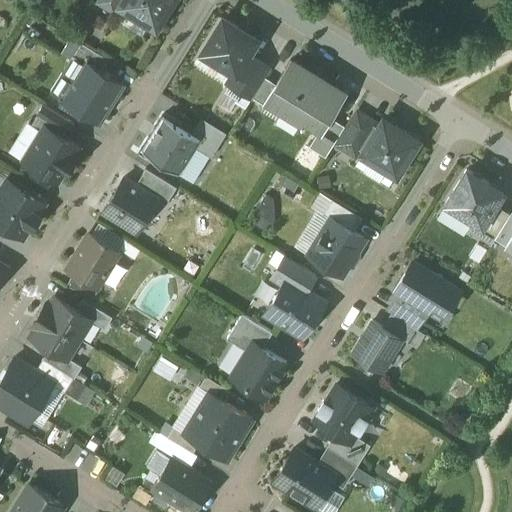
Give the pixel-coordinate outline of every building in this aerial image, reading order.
[(119,0),(99,0),(94,8),(109,17),(114,9),(119,0)] [(173,0),(119,0),(114,9),(154,33),(173,0)] [(260,40),(220,14),(195,53),(235,79),(260,40)] [(108,61),(78,44),(70,56),(82,63),(101,74),(108,61)] [(264,103),(291,119),(317,78),(290,61),(264,103)] [(101,74),(82,63),(59,101),(101,127),(124,88),(101,74)] [(343,94),(317,78),(291,119),(317,136),(343,94)] [(357,158),(375,128),(353,114),(332,148),(354,162),(357,158)] [(42,130),(24,160),(57,180),(78,146),(62,136),(64,132),(37,115),(31,123),(42,130)] [(142,148),(176,169),(197,137),(163,115),(142,148)] [(420,144),(381,120),(375,128),(357,158),(395,182),(420,144)] [(134,179),(141,167),(130,160),(123,172),(134,179)] [(502,193),(464,170),(442,207),(473,226),(479,230),(492,208),(502,193)] [(144,173),(135,188),(153,199),(164,205),(173,190),(144,173)] [(0,189),(0,221),(23,236),(45,202),(7,178),(0,189)] [(135,188),(121,180),(102,214),(134,233),(153,199),(135,188)] [(321,213),(328,217),(350,230),(357,217),(328,200),(321,213)] [(505,216),(492,208),(479,230),(473,226),(468,234),(488,245),(505,216)] [(511,211),(494,242),(511,252),(511,211)] [(328,217),(304,256),(340,277),(364,238),(350,230),(328,217)] [(67,265),(97,284),(119,249),(88,230),(67,265)] [(317,275),(286,255),(269,279),(280,286),(262,314),(299,339),(323,302),(307,292),(317,275)] [(0,261),(0,292),(13,269),(0,261)] [(457,293),(412,263),(390,297),(425,320),(432,309),(443,316),(457,293)] [(45,302),(39,313),(79,337),(91,318),(54,295),(49,304),(45,302)] [(79,337),(39,313),(32,324),(35,326),(30,335),(67,357),(79,337)] [(252,343),(261,348),(269,335),(238,316),(224,339),(247,352),(252,343)] [(387,333),(371,323),(352,355),(381,372),(400,341),(387,333)] [(261,348),(252,343),(247,352),(228,382),(263,404),(288,365),(261,348)] [(36,374),(11,359),(0,376),(0,408),(24,424),(50,383),(36,374)] [(43,363),(36,374),(50,383),(81,402),(88,391),(43,363)] [(373,408),(333,384),(311,421),(332,434),(351,445),(355,438),(373,408)] [(209,390),(184,431),(227,457),(252,417),(209,390)] [(351,445),(332,434),(323,449),(354,468),(368,446),(355,438),(351,445)] [(314,463),(291,449),(271,482),(313,507),(329,481),(333,474),(314,463)] [(354,468),(323,449),(314,463),(333,474),(329,481),(342,489),(354,468)] [(191,511),(209,483),(170,461),(153,491),(191,511)] [(60,511),(63,508),(26,486),(10,511),(60,511)]
